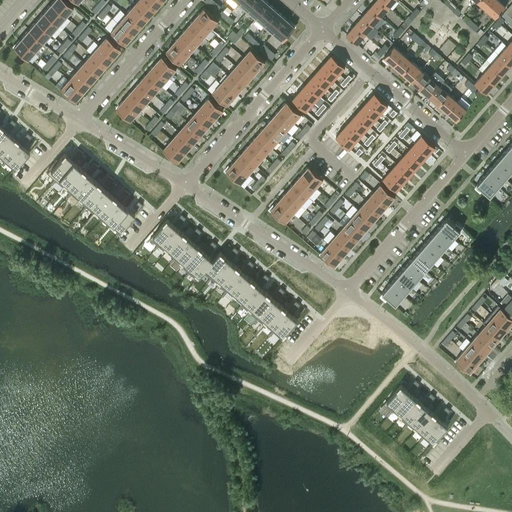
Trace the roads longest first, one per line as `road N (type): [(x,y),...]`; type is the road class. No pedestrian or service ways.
road 1 (residential): [(185,184),(321,29)]
road 2 (residential): [(185,184),(347,292)]
road 3 (residential): [(347,292),(464,153)]
road 4 (residential): [(347,292),(476,399)]
road 5 (residential): [(77,122),(185,0)]
road 6 (residential): [(370,72),(308,140),(352,179)]
road 7 (residential): [(77,122),(185,184)]
road 8 (residential): [(464,153),(370,72)]
